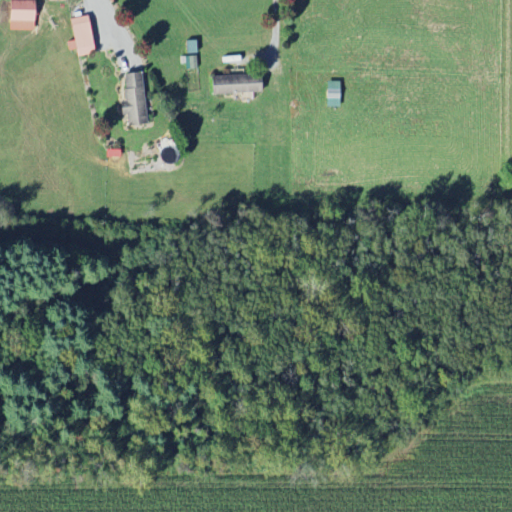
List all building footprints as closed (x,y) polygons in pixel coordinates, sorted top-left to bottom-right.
[(6,30),(31,30),(31,0),(6,0),(6,30)] [(70,40),(64,41),(65,50),(73,49),(74,56),(90,53),(85,16),(67,18),(70,40)] [(258,92),(257,74),(240,74),(240,70),(226,70),(226,76),(207,77),(208,94),(258,92)] [(124,125),(143,124),(140,72),(120,73),(122,101),(116,101),(116,115),(123,114),(124,125)] [(323,107),(336,107),(337,82),(324,81),(323,107)]
